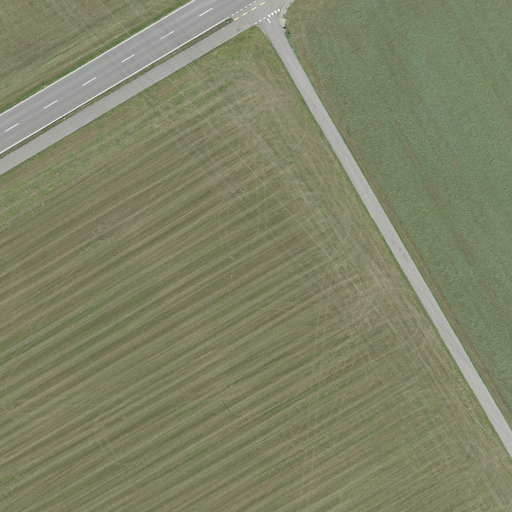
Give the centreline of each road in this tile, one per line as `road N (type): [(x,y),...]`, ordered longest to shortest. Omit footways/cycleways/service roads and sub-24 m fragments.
road 1 (track): [(263,11),(511,443)]
road 2 (secondary): [(228,0),(0,135)]
